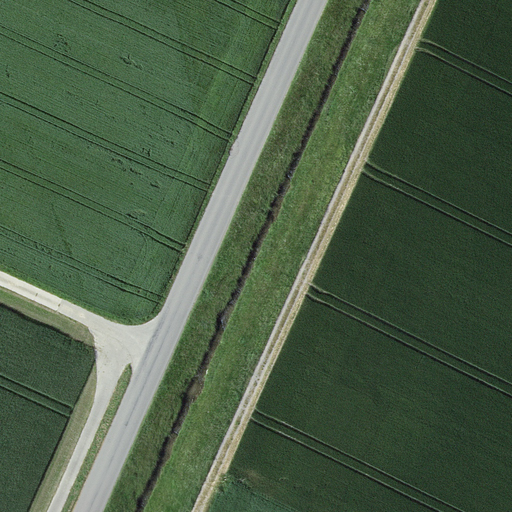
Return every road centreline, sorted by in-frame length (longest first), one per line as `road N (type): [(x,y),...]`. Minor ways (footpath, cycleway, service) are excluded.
road 1 (track): [(429,0),(197,511)]
road 2 (tertiary): [(87,511),(313,0)]
road 3 (track): [(130,337),(53,511)]
road 4 (track): [(0,277),(160,350)]
